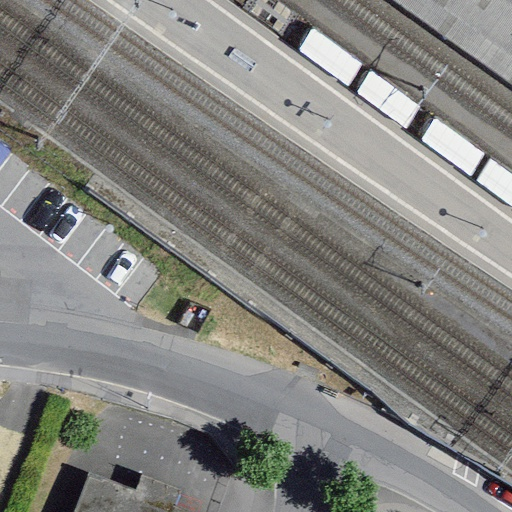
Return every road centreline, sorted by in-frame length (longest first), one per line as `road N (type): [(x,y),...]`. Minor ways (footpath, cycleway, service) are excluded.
road 1 (residential): [(0,336),(145,361),(331,429)]
road 2 (residential): [(331,429),(476,511)]
